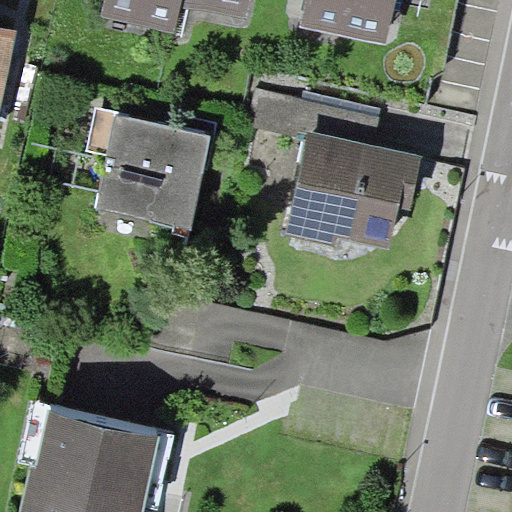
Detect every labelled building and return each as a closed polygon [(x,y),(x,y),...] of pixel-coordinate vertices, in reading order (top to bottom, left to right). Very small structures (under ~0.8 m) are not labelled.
[(128,0),(128,6),(202,19),(205,0),(233,0),(274,7),(275,0),(128,0)] [(422,0),(334,0),(330,22),(416,38),(422,0)] [(41,25),(0,15),(0,132),(16,136),(41,25)] [(242,129),(136,110),(118,207),(224,226),(242,129)] [(437,151),(324,128),(305,227),(417,250),(437,151)] [(169,511),(188,430),(75,405),(50,511),(169,511)]
